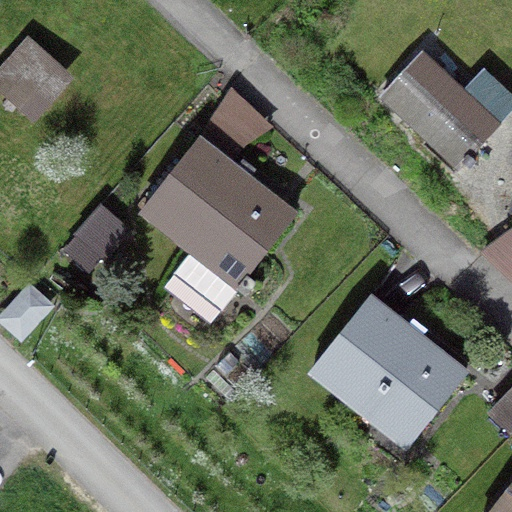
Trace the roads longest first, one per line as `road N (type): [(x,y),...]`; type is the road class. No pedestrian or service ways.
road 1 (residential): [(183,0),(511,315)]
road 2 (residential): [(0,381),(140,511)]
